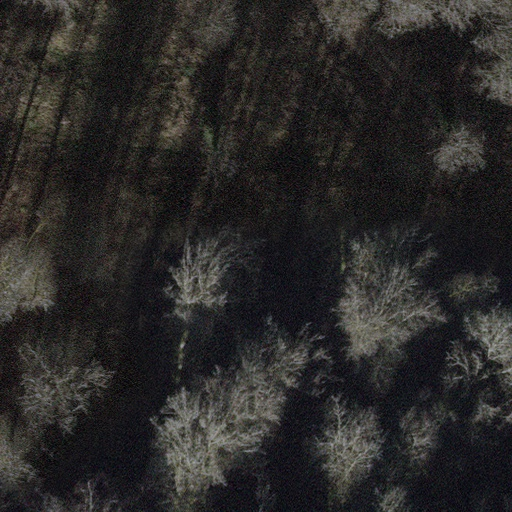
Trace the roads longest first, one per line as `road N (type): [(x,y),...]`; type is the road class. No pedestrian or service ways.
road 1 (track): [(258,0),(269,155),(511,184)]
road 2 (track): [(269,155),(0,157)]
